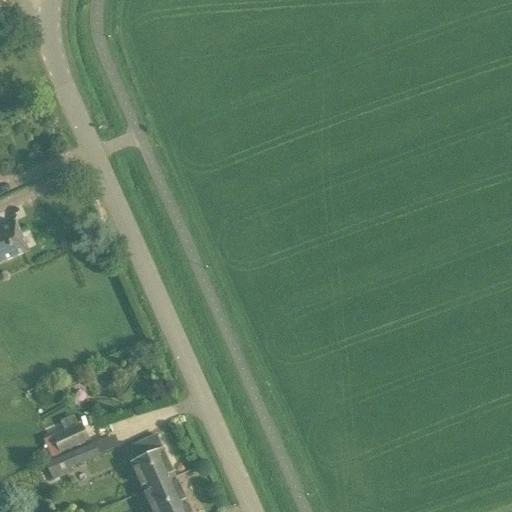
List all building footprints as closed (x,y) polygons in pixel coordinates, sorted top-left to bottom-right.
[(15,223),(0,230),(0,264),(24,253),(28,252),(15,223)] [(73,416),(60,422),(64,431),(48,439),(44,440),(51,458),(90,441),(82,423),(77,425),(73,416)] [(115,435),(46,464),(53,481),(73,473),(70,468),(99,456),(99,454),(119,446),(115,435)] [(159,485),(175,478),(157,437),(125,451),(143,492),(143,493),(159,485)] [(189,511),(175,478),(159,485),(143,493),(143,492),(134,495),(141,511),(189,511)]
